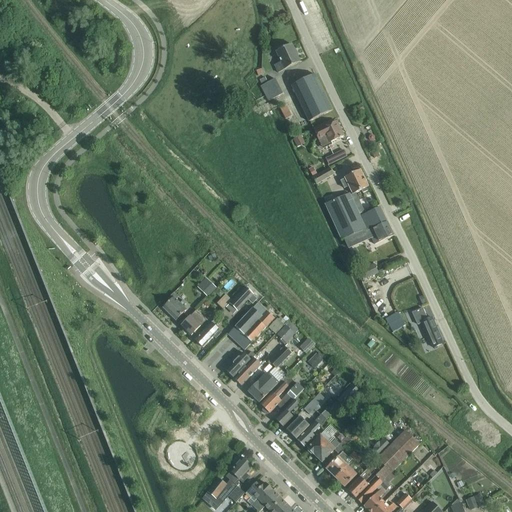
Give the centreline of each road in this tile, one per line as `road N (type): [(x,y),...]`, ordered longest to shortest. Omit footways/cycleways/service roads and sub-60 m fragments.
road 1 (tertiary): [(327,511),(38,207),(39,170),(125,92),(140,68),(136,29),(103,0)]
road 2 (unclassified): [(289,0),(473,389),(511,430)]
road 3 (track): [(151,511),(86,345),(121,306)]
